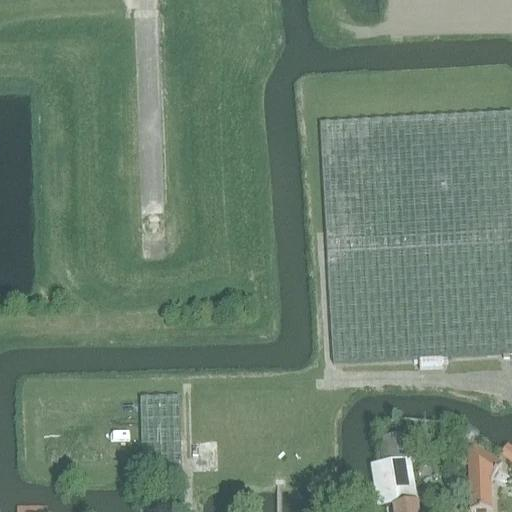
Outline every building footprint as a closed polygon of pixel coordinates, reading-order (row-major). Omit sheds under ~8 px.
[(511,115),(321,125),(334,365),(511,355),(511,115)] [(141,400),(143,471),(182,470),(181,399),(141,400)] [(387,463),(379,464),(386,507),(394,506),(418,503),(407,435),(383,439),(387,463)] [(502,467),(469,445),(470,511),(491,511),(491,484),(502,467)] [(394,511),(418,511),(418,503),(394,506),(394,511)]
